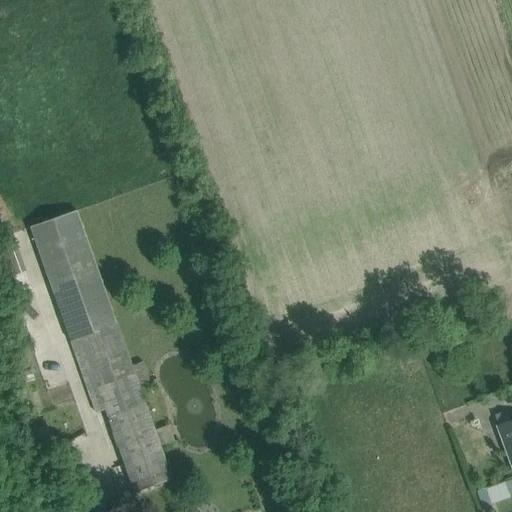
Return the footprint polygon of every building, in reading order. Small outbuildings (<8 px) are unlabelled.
[(143,362),(131,366),(76,211),(30,227),(96,413),(105,410),(134,492),(171,479),(138,386),(150,382),(143,362)] [(481,220),(256,281),(271,340),(382,310),(379,301),(494,271),(481,220)] [(511,407),(510,408),(494,414),(498,424),(497,425),(511,469),(511,407)] [(76,452),(62,456),(74,493),(79,491),(88,488),(76,452)] [(88,488),(79,491),(84,509),(94,506),(88,488)] [(477,492),(483,511),(494,511),(487,489),(477,492)]
